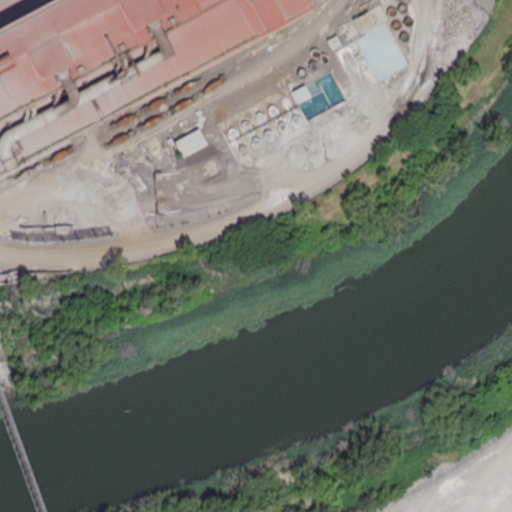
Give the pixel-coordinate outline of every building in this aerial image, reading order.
[(0,0),(0,175),(319,5),(316,0),(0,0)] [(385,21),(380,7),(352,17),(357,31),(385,21)] [(207,130),(229,171),(316,126),(295,84),(207,130)] [(310,97),(304,85),(292,92),(297,103),(310,97)] [(180,157),(206,147),(200,130),(173,140),(180,157)]
